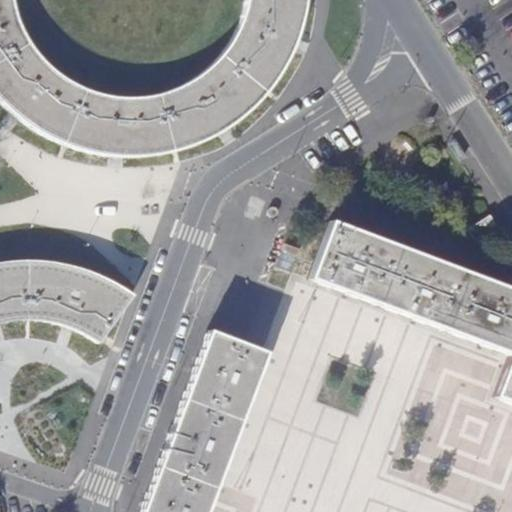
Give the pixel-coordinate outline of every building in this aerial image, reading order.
[(244,0),(244,4),(236,27),(227,46),(215,62),(193,78),(175,89),(152,96),(131,99),(110,98),(85,91),(68,84),(50,70),(33,55),(20,36),(12,17),(8,0),(0,0),(0,103),(4,107),(30,126),(55,141),(81,150),(102,155),(125,158),(153,155),(176,150),(203,138),(228,125),(246,111),(260,98),(273,81),(288,58),(296,37),(302,20),(303,0),(244,0)] [(388,198),(366,190),(360,203),(383,212),(388,198)] [(500,237),(488,217),(467,231),(480,250),(500,237)] [(511,291),(331,224),(310,278),(511,353),(511,355),(496,398),(511,403),(511,291)] [(0,322),(12,320),(27,320),(39,320),(54,323),(64,326),(74,330),(87,337),(97,343),(131,296),(120,289),(108,282),(95,276),(81,270),(67,266),(53,264),(38,261),(24,261),(13,262),(2,263),(0,262),(0,322)] [(139,511),(204,511),(264,353),(207,331),(139,511)]
